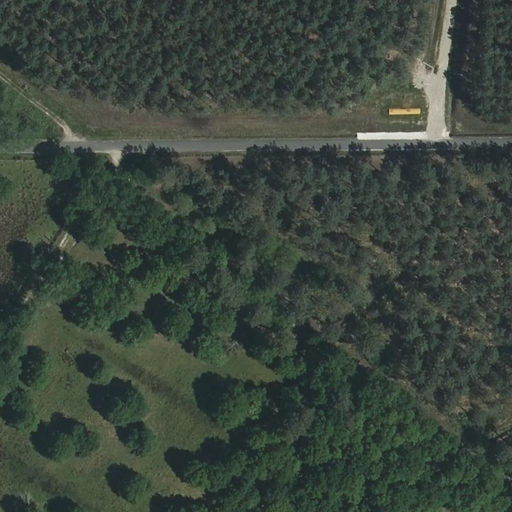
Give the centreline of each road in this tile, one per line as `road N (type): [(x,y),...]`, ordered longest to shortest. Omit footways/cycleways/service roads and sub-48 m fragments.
road 1 (tertiary): [(0,148),(511,143)]
road 2 (track): [(432,144),(453,0)]
